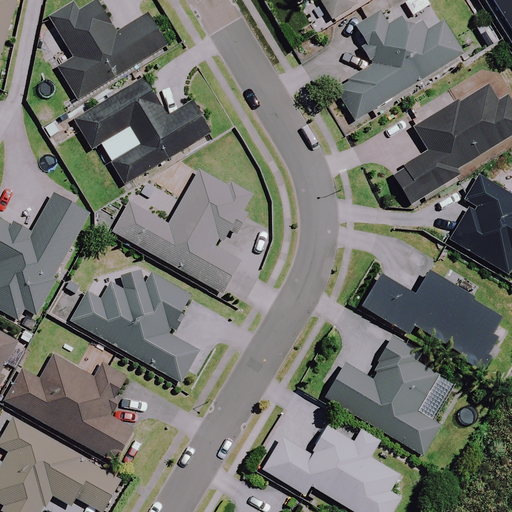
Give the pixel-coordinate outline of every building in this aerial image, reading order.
[(0,0),(0,51),(15,0),(0,0)] [(314,0),(316,3),(303,11),(315,31),(356,6),(353,1),(354,0),(314,0)] [(511,0),(490,0),(511,34),(511,0)] [(114,37),(96,5),(78,16),(73,8),(52,20),(75,61),(59,70),(77,101),(165,50),(147,18),(114,37)] [(387,30),(378,16),(352,32),(375,67),(335,93),(356,124),(461,57),(441,26),(426,35),(420,25),(409,32),(402,21),(387,30)] [(166,120),(143,82),(75,122),(94,152),(130,131),(140,148),(111,165),(125,188),(212,136),(193,104),(166,120)] [(496,106),(485,88),(414,131),(429,155),(392,177),(410,207),(459,177),(456,173),(511,139),(511,109),(506,100),(496,106)] [(511,174),(496,162),(487,173),(505,188),(511,179),(511,174)] [(236,236),(248,214),(244,212),(251,200),(199,171),(168,227),(130,205),(114,234),(222,295),(240,263),(217,250),(213,247),(219,242),(226,243),(230,233),(236,236)] [(511,201),(481,180),(465,203),(473,209),(451,241),(507,280),(511,271),(511,201)] [(88,216),(52,198),(31,238),(0,222),(0,312),(19,322),(24,312),(35,318),(88,216)] [(120,278),(124,285),(120,291),(111,286),(101,303),(88,295),(71,324),(180,386),(199,354),(169,337),(190,300),(151,277),(146,288),(140,273),(120,278)] [(501,322),(429,275),(414,299),(382,278),(362,309),(407,338),(413,328),(480,371),(498,343),(490,339),(501,322)] [(0,383),(1,381),(0,379),(0,376),(17,344),(0,335),(0,383)] [(416,355),(389,339),(366,378),(344,366),(324,399),(422,457),(439,428),(414,413),(437,377),(412,362),(416,355)] [(88,377),(54,358),(40,383),(23,373),(6,403),(114,464),(132,432),(108,419),(118,402),(114,400),(125,381),(95,364),(88,377)] [(101,511),(119,484),(14,418),(0,440),(0,448),(9,454),(0,468),(0,505),(4,508),(2,511),(1,511),(41,511),(51,496),(71,509),(76,501),(94,511),(101,511)] [(310,457),(274,436),(255,468),(305,497),(310,488),(351,511),(392,511),(400,500),(388,494),(398,477),(369,460),(378,444),(360,433),(352,445),(326,430),(310,457)]
